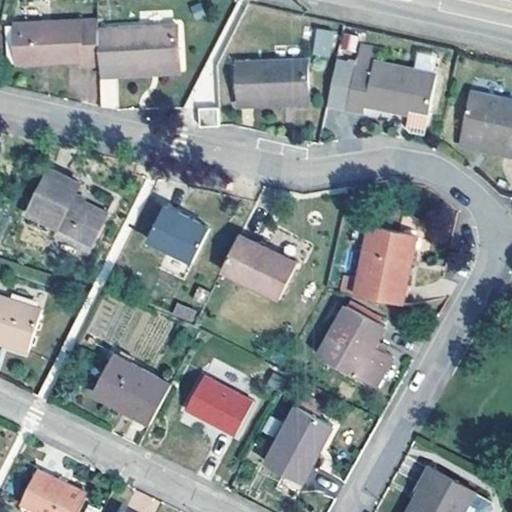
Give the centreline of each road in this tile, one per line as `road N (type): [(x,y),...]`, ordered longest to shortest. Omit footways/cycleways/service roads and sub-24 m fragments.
road 1 (residential): [(0,105),(303,174),(408,164),(447,177),(481,206),(497,236)]
road 2 (residential): [(497,236),(473,297),(349,511)]
road 3 (residential): [(0,398),(227,511)]
road 4 (tertiary): [(511,26),(391,0)]
